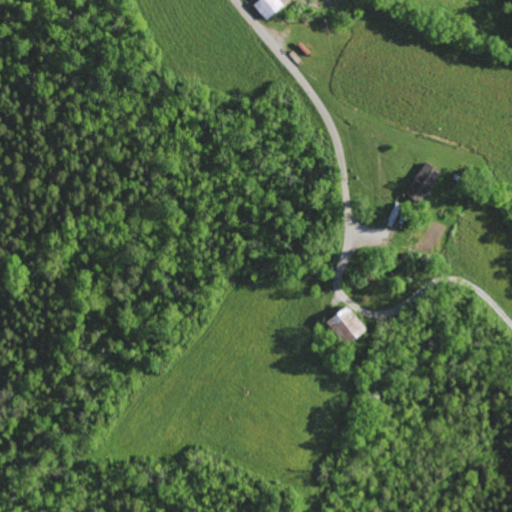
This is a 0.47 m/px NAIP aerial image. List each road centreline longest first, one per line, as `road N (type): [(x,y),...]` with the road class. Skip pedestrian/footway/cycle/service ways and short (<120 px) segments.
road 1 (residential): [(350,225),(325,116),(240,6)]
road 2 (residential): [(480,289),(441,279),(389,314),(369,314),(348,303),(337,284),(350,225)]
